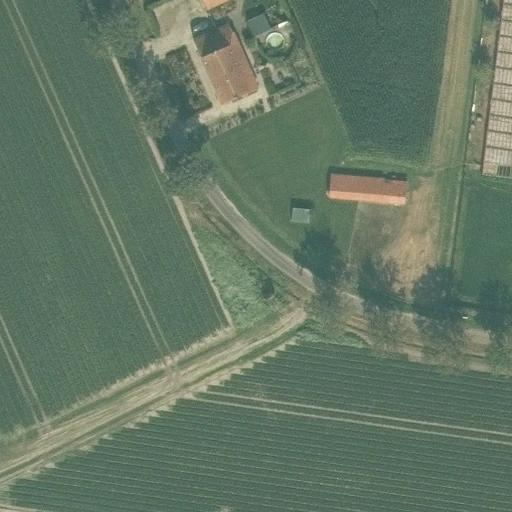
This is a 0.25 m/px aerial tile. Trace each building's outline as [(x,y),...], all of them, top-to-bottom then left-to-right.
[(202,0),(207,9),(226,0),(202,0)] [(511,0),(503,0),(486,175),(511,177),(511,0)] [(255,37),(273,28),(265,13),(247,22),(255,37)] [(256,90),(236,42),(229,26),(212,34),(193,42),(222,106),(256,90)] [(329,197),(405,204),(407,183),(388,181),(388,185),(382,184),(383,181),(351,178),(331,176),(329,197)]
